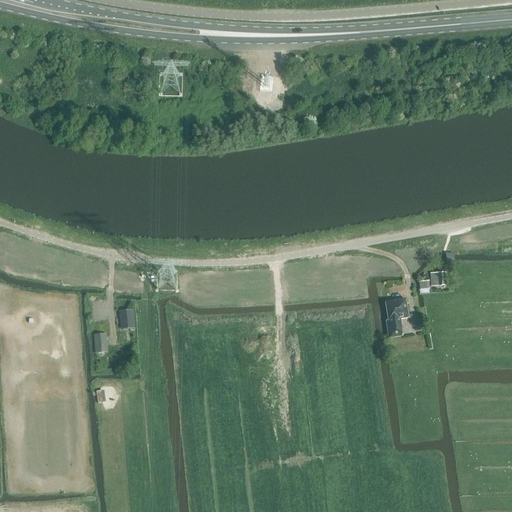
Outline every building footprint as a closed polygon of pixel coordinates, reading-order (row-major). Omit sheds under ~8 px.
[(431,274),(431,287),(447,286),(446,273),(431,274)] [(385,303),(388,322),(391,339),(402,337),(399,320),(409,319),(406,300),(385,303)] [(88,306),(88,316),(93,316),(93,323),(104,323),(104,318),(107,318),(106,314),(103,314),(103,306),(88,306)] [(122,312),(123,328),(133,327),(132,311),(122,312)] [(94,336),(95,350),(95,355),(105,355),(104,349),(105,349),(104,335),(94,336)]
